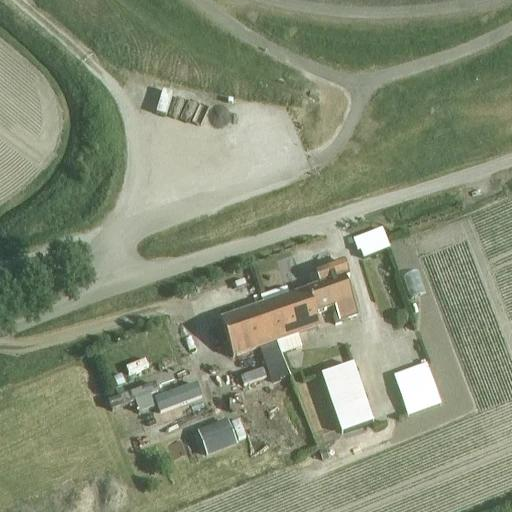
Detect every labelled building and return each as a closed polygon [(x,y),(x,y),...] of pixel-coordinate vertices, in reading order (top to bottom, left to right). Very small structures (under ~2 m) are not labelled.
[(363,261),(387,252),(380,234),(354,243),(358,253),(359,252),(363,261)] [(286,290),(260,299),(263,308),(275,345),(279,357),(301,350),(297,338),(320,330),(315,317),(331,311),(333,318),(332,319),(334,327),(340,326),(339,323),(355,317),(343,282),(348,280),(343,265),(307,277),(311,291),(289,299),(286,290)] [(263,308),(219,323),(232,360),(275,345),(263,308)] [(425,367),(393,379),(407,419),(440,407),(425,367)] [(352,368),(321,378),(334,418),(365,408),(352,368)] [(236,416),(242,434),(251,431),(245,414),(236,416)] [(205,458),(235,447),(227,426),(197,438),(205,458)] [(175,451),(188,448),(184,429),(171,432),(175,451)]
